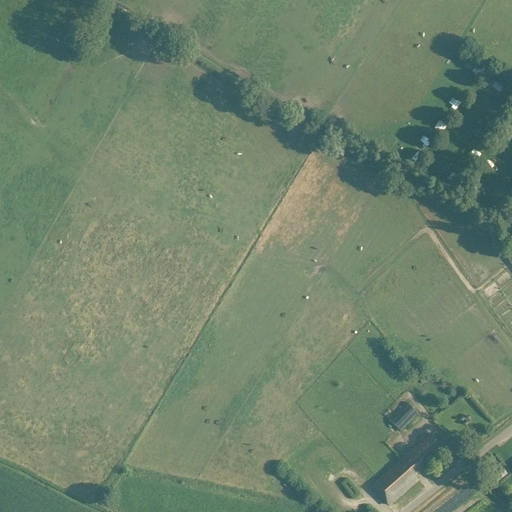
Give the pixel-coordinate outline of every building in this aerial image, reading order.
[(471,72),(474,63),(463,60),(461,69),(471,72)] [(490,78),(487,88),(497,91),(500,80),(490,78)] [(407,402),(389,420),(400,431),(418,413),(407,402)] [(419,446),(386,475),(371,488),(389,508),(420,482),(414,476),(443,451),(428,433),(417,443),(419,446)] [(492,476),(497,482),(507,474),(502,468),(492,476)]
